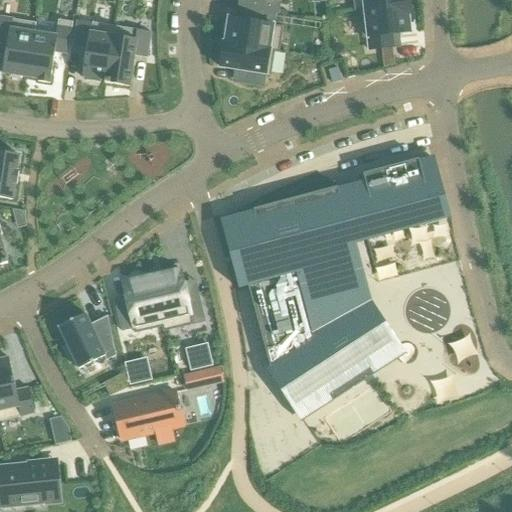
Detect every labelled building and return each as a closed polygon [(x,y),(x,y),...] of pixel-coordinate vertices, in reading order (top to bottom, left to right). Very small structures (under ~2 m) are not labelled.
[(245,0),(244,10),(251,11),(251,10),(275,14),(278,15),(280,3),(280,0),(245,0)] [(352,0),(354,12),(359,11),(359,10),(409,4),(408,0),(352,0)] [(409,4),(359,10),(359,11),(362,39),(367,38),(368,51),(393,48),(392,35),(410,33),(409,24),(412,23),(409,4)] [(224,43),(224,44),(274,52),(274,53),(279,53),(283,28),(273,26),(275,14),(251,10),(251,11),(249,23),(242,21),(228,19),(224,43)] [(0,13),(0,39),(8,40),(4,69),(10,70),(10,73),(22,75),(23,72),(28,73),(34,29),(10,25),(12,15),(0,13)] [(78,19),(74,44),(87,46),(82,77),(86,78),(86,81),(100,83),(100,80),(105,81),(105,83),(106,83),(113,36),(89,32),(91,20),(78,19)] [(34,29),(28,73),(39,75),(39,77),(51,79),(56,48),(69,50),(73,24),(60,22),(58,33),(34,29)] [(113,36),(106,83),(129,87),(134,56),(147,58),(151,32),(138,30),(137,40),(113,36)] [(224,43),(220,68),(234,71),(241,72),(239,84),(264,88),(265,76),(270,76),(274,53),(274,52),(224,44),(224,43)] [(0,197),(14,200),(17,184),(19,184),(21,172),(19,171),(21,155),(0,151),(0,197)] [(261,209),(223,219),(224,221),(226,228),(233,257),(235,262),(241,286),(241,287),(242,289),(248,288),(248,289),(254,310),(269,367),(269,368),(270,369),(283,389),(301,417),(302,419),(303,420),(306,419),(348,391),(402,356),(401,355),(379,320),(368,303),(352,280),(350,260),(348,237),(347,233),(350,233),(377,230),(404,227),(419,225),(421,225),(421,226),(422,227),(422,226),(447,220),(446,218),(431,160),(430,158),(428,158),(372,173),(363,176),(364,181),(339,188),(261,209)] [(179,271),(151,278),(161,323),(202,313),(196,289),(184,292),(179,271)] [(128,305),(116,308),(121,332),(161,323),(151,278),(123,284),(128,305)] [(85,315),(58,328),(67,347),(63,349),(70,364),(75,362),(79,370),(104,357),(106,362),(116,357),(107,317),(90,325),(85,315)] [(6,359),(0,360),(0,409),(16,406),(18,416),(32,413),(26,387),(13,390),(10,377),(11,377),(10,372),(9,372),(6,359)] [(219,369),(212,371),(184,378),(185,383),(187,391),(222,383),(219,369)] [(174,392),(112,407),(120,442),(182,427),(174,392)] [(56,467),(0,472),(0,511),(20,511),(44,510),(44,504),(60,503),(59,490),(58,490),(56,467)]
